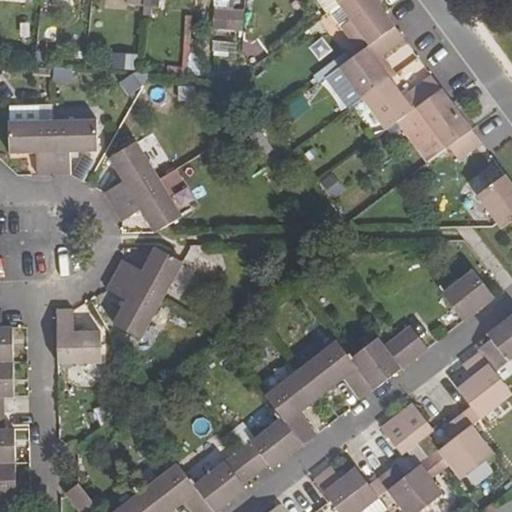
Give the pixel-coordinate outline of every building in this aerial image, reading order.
[(143,0),(143,8),(157,9),(157,0),(143,0)] [(337,6),(332,0),(315,0),(326,14),(327,13),(337,6)] [(373,0),(345,0),(337,6),(327,13),(358,54),(365,48),(369,45),(382,36),(373,24),(385,15),(373,0)] [(240,32),(244,13),(212,5),(208,24),(240,32)] [(373,24),(382,36),(394,27),(385,15),(373,24)] [(369,45),(380,58),(404,41),(394,27),(382,36),(369,45)] [(365,48),(375,62),(380,58),(369,45),(365,48)] [(337,70),(361,101),(389,80),(375,62),(365,48),(358,54),(337,70)] [(348,111),(361,101),(337,70),(324,79),(348,111)] [(124,78),(132,92),(143,85),(149,74),(131,73),(124,78)] [(406,95),(417,108),(429,99),(441,90),(430,76),(406,95)] [(361,101),(384,132),(395,124),(406,116),(412,111),(403,97),(389,80),(361,101)] [(429,99),(439,110),(450,102),(441,90),(429,99)] [(403,97),(412,111),(417,108),(406,95),(403,97)] [(412,111),(406,116),(395,124),(404,135),(415,127),(425,140),(433,135),(444,150),(448,148),(471,130),(450,102),(439,110),(429,99),(417,108),(412,111)] [(53,122),(53,108),(9,109),(9,122),(53,122)] [(53,122),(54,177),(69,176),(70,153),(95,153),(95,121),(53,122)] [(36,154),(36,176),(54,177),(53,122),(9,122),(9,154),(36,154)] [(426,164),(444,150),(433,135),(425,140),(415,127),(404,135),(426,164)] [(448,148),(459,162),(482,145),(471,130),(448,148)] [(105,194),(113,209),(159,181),(137,143),(109,160),(123,183),(105,194)] [(459,190),(465,199),(499,175),(493,166),(459,190)] [(322,182),(334,198),(346,190),(334,174),(322,182)] [(498,223),(502,228),(511,220),(511,185),(505,176),(478,196),(498,223)] [(113,209),(122,222),(141,211),(154,235),(169,226),(181,218),(159,181),(113,209)] [(122,261),(115,276),(160,301),(182,264),(169,256),(154,248),(141,272),(122,261)] [(442,295),(463,322),(495,298),(473,270),(442,295)] [(126,302),(112,326),(140,341),(160,301),(115,276),(107,291),(126,302)] [(0,511),(5,511),(6,499),(17,499),(16,430),(4,431),(4,398),(16,398),(14,329),(2,329),(2,312),(0,311),(0,511)] [(57,312),(58,366),(100,365),(99,333),(74,334),(73,311),(57,312)] [(480,354),(496,374),(511,361),(511,316),(488,335),(492,340),(478,350),(480,354)] [(116,511),(174,511),(185,504),(191,511),(217,511),(246,491),(241,486),(267,465),(271,470),(315,436),(299,415),(322,398),(343,381),(360,403),(426,351),(410,329),(396,340),(383,350),(378,344),(352,364),(335,342),(300,370),(263,398),(280,420),(238,452),(194,486),(177,464),(142,492),(116,511)] [(472,405),(481,417),(511,394),(496,374),(480,354),(466,365),(475,376),(459,388),(472,405)] [(398,416),(418,442),(433,429),(414,404),(398,416)] [(440,450),(463,479),(494,454),(462,414),(446,426),(455,437),(440,450)] [(383,429),(402,453),(418,442),(398,416),(383,429)] [(379,477),(405,511),(419,511),(443,494),(420,464),(405,477),(395,465),(379,477)] [(331,502),(338,511),(358,511),(378,496),(369,485),(355,467),(340,479),(332,468),(315,480),(331,502)] [(66,492),(80,511),(90,511),(97,506),(78,482),(66,492)]
